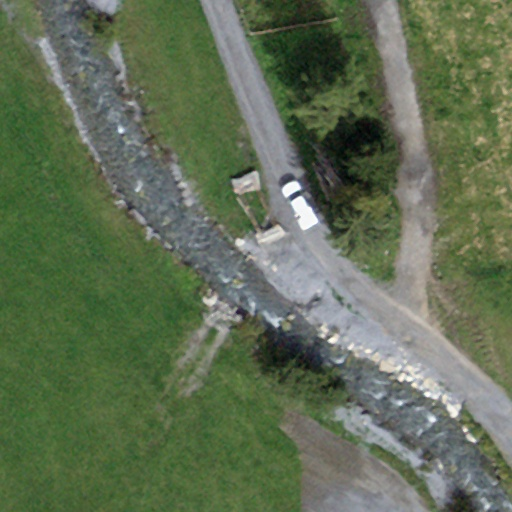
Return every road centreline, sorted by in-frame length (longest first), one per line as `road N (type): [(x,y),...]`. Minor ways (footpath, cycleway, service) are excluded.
road 1 (track): [(511,385),(359,254),(230,0)]
road 2 (track): [(399,288),(423,204),(375,0)]
